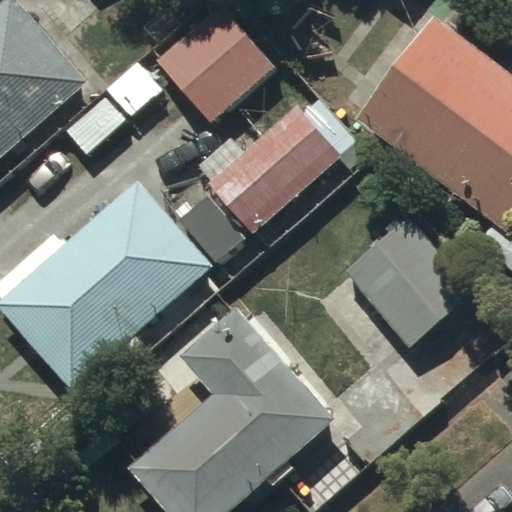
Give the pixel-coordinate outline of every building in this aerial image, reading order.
[(10,0),(0,9),(0,163),(89,86),(13,0),(10,0)] [(158,66),(213,127),(274,72),(219,11),(158,66)] [(511,78),(439,23),(362,124),(511,238),(511,78)] [(295,112),(212,192),(257,239),(341,160),(295,112)] [(0,311),(0,312),(71,395),(213,272),(140,187),(66,250),(57,239),(0,288),(0,300),(5,307),(0,311)] [(409,222),(345,276),(411,355),(475,302),(409,222)] [(336,425),(237,314),(181,364),(214,402),(130,476),(161,511),(239,511),(269,486),(275,492),(296,473),(290,466),(336,425)]
